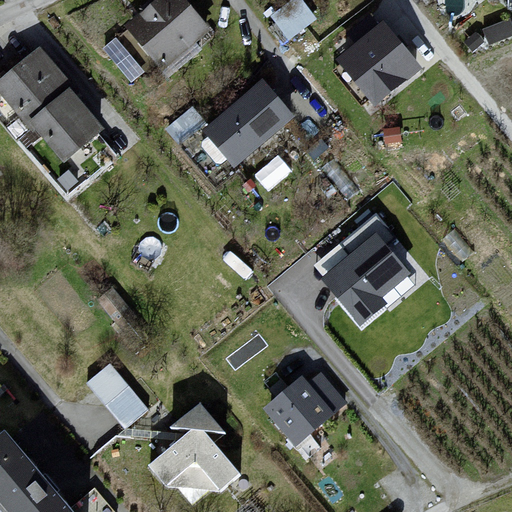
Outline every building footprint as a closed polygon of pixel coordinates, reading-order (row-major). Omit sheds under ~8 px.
[(168,76),(217,36),(202,14),(189,0),(169,0),(130,32),(152,56),(168,76)] [(316,20),(301,0),(292,0),(270,16),(288,40),(316,20)] [(511,20),(487,25),(490,40),(511,35),(511,20)] [(421,68),(383,22),(337,60),(374,106),(421,68)] [(21,76),(1,92),(36,129),(74,170),(90,157),(110,139),(76,91),(45,54),(21,76)] [(303,122),(270,84),(208,137),(229,155),(240,173),(303,122)] [(259,173),(269,186),(292,167),(281,155),(259,173)] [(376,233),(321,279),(360,326),(387,303),(381,296),(409,273),(376,233)] [(112,367),(90,385),(127,430),(149,413),(112,367)] [(308,383),(269,414),(301,454),(352,415),(323,379),(312,389),(308,383)] [(202,408),(174,433),(196,436),(209,437),(231,440),(202,408)] [(209,437),(196,436),(156,466),(173,488),(226,495),(244,481),(209,437)] [(69,511),(11,442),(0,450),(0,511),(69,511)]
